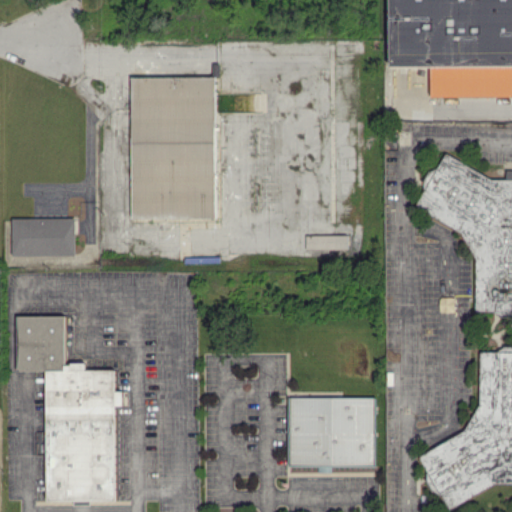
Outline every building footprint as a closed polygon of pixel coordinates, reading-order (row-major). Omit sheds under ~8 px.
[(511,94),(511,0),(392,0),(390,65),(432,65),(431,93),(511,94)] [(130,73),(215,71),(217,215),(133,216),(130,73)] [(476,310),(495,310),(497,311),(511,311),(511,178),(511,170),(506,167),(506,178),(494,178),(445,152),(439,163),(431,167),(424,180),(424,188),(415,205),(462,230),(476,259),(476,310)] [(11,215),(75,214),(76,252),(12,253),(11,215)] [(306,234),(306,249),(347,248),(347,233),(306,234)] [(48,500),(117,499),(116,405),(124,404),(124,390),(116,390),(116,369),(86,369),(86,362),(66,362),(66,314),(17,315),(18,370),(47,370),(48,500)] [(511,344),(508,345),(497,350),(479,351),(481,400),(465,431),(425,450),(425,473),(434,492),(446,498),(450,506),(500,482),(511,482),(511,344)] [(377,397),(290,396),(290,465),(318,466),(318,471),(376,471),(377,397)]
